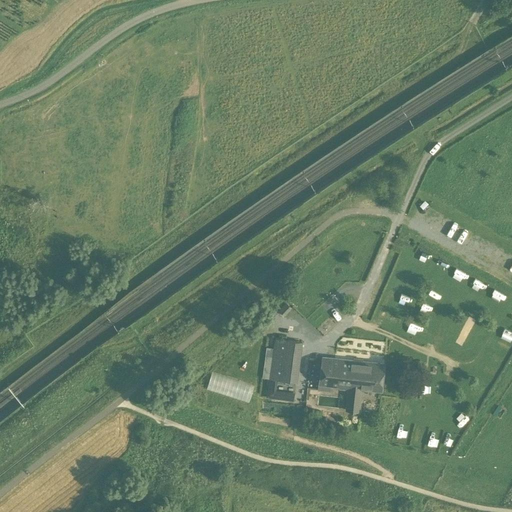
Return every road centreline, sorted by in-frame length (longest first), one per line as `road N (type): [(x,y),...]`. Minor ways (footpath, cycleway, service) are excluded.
road 1 (motorway): [(0,223),(337,0)]
road 2 (motorway): [(285,0),(0,191)]
road 3 (unclassified): [(0,104),(58,74),(131,20),(203,0)]
road 4 (unclassified): [(400,213),(434,145),(511,98)]
